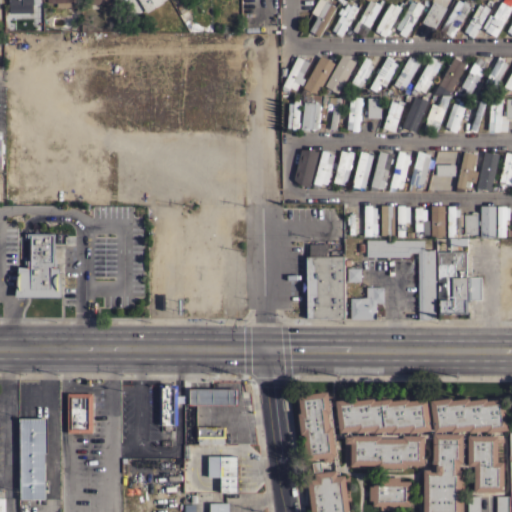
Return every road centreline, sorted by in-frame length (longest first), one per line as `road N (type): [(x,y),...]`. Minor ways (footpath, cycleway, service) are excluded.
road 1 (primary): [(0,346),(265,347)]
road 2 (primary): [(265,347),(511,347)]
road 3 (residential): [(285,511),(265,347)]
